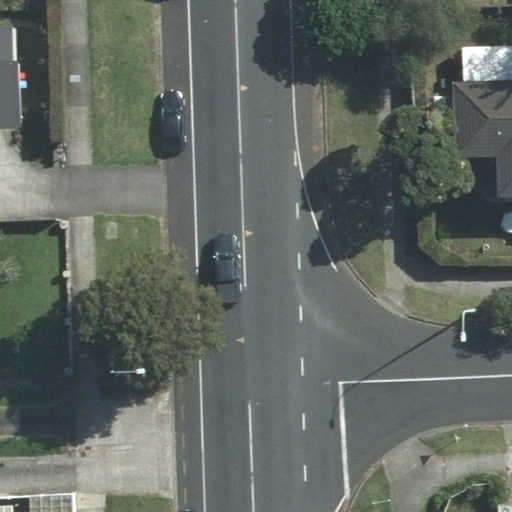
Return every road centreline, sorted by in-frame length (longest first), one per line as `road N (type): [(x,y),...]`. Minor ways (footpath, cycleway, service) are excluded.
road 1 (tertiary): [(258,380),(244,0)]
road 2 (residential): [(511,372),(258,380)]
road 3 (tertiary): [(261,511),(258,380)]
